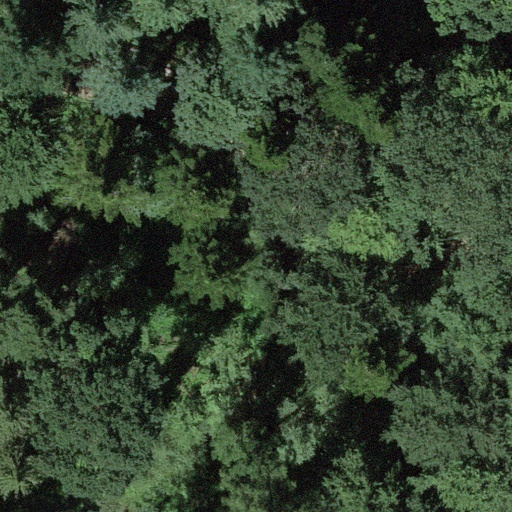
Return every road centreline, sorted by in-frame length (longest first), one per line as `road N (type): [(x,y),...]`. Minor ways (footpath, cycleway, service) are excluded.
road 1 (track): [(511,246),(0,23)]
road 2 (trunk): [(0,403),(158,511)]
